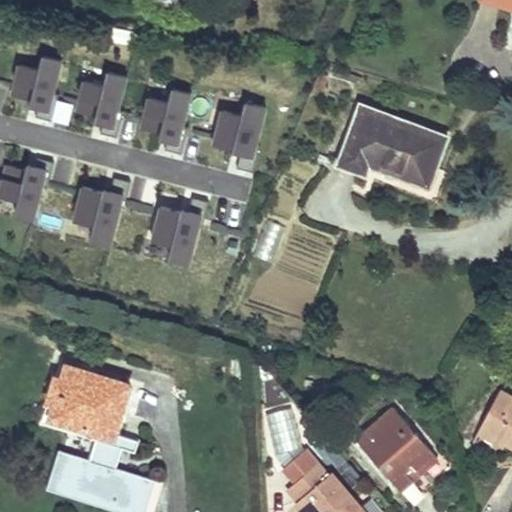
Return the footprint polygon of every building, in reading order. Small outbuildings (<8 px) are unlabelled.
[(156,0),(168,14),(181,4),(177,0),(156,0)] [(33,101),(34,106),(55,112),(70,60),(47,53),(43,68),(24,62),(14,96),(33,101)] [(96,117),(97,122),(118,128),(133,75),(109,68),(105,83),(86,78),(77,111),(96,117)] [(163,136),(164,141),(185,147),(200,94),(177,88),(173,102),(153,97),(144,131),(163,136)] [(234,148),(235,153),(256,159),(271,106),(248,99),(243,114),(224,109),(215,142),(234,148)] [(447,137),(361,105),(338,164),(365,174),(368,165),(429,188),(447,137)] [(28,169),(7,163),(0,191),(0,194),(22,200),(19,214),(39,219),(51,169),(31,163),(28,169)] [(105,193),(85,188),(77,219),(100,224),(96,238),(116,243),(129,193),(109,188),(105,193)] [(0,225),(6,228),(13,206),(6,204),(0,224),(0,225)] [(184,211),(163,206),(155,237),(178,243),(175,256),(195,261),(207,211),(187,206),(184,211)] [(65,398),(62,397),(63,395),(58,394),(67,365),(60,363),(42,423),(96,440),(98,433),(58,421),(65,398)] [(131,385),(67,365),(58,394),(63,395),(62,397),(65,398),(58,421),(98,433),(96,440),(112,445),(115,435),(131,385)] [(480,428),(511,445),(511,398),(499,392),(480,428)] [(357,441),(400,492),(413,480),(406,471),(411,466),(415,470),(434,454),(395,408),(357,441)] [(138,442),(115,435),(112,445),(135,452),(138,442)] [(318,463),(323,458),(312,445),(307,450),(318,463)] [(58,449),(46,488),(125,511),(146,511),(157,478),(58,449)] [(301,511),(364,511),(331,473),(328,475),(324,471),(329,466),(323,458),(318,463),(307,450),(286,468),(297,481),(287,490),(297,501),(295,504),(301,511)] [(438,458),(434,454),(415,470),(411,466),(406,471),(413,480),(438,458)]
